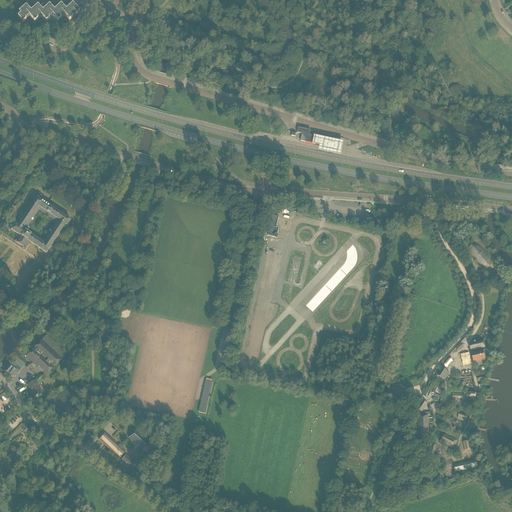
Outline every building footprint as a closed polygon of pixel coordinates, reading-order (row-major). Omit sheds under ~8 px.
[(61,4),(54,10),(56,12),(52,15),(57,21),(64,15),(67,12),(66,10),(61,4)] [(72,4),(66,10),(67,12),(64,15),(69,20),(79,11),(72,4)] [(32,13),(30,11),(25,5),(18,12),(18,13),(19,12),(20,14),(17,16),(22,22),(29,16),(32,13)] [(37,5),(30,11),(32,13),(29,16),(34,22),(41,16),(44,13),(42,11),(37,5)] [(49,5),(42,11),(44,13),(41,16),(46,21),(52,15),(56,12),(54,10),(49,5)] [(300,141),(312,143),(314,136),(310,135),(310,130),(298,128),(297,133),(302,134),(300,141)] [(344,142),(315,136),(314,144),(321,145),(319,151),(341,155),(344,142)] [(11,230),(19,235),(15,241),(25,248),(29,242),(46,253),(65,224),(67,225),(71,220),(40,199),(42,196),(39,193),(17,226),(14,224),(13,226),(11,224),(9,226),(12,228),(11,230)] [(484,265),(486,266),(490,263),(489,261),(488,258),(487,256),(486,254),(485,252),(483,250),(481,249),(479,247),(477,246),(475,244),(473,243),(469,247),(470,249),(471,252),(472,254),(474,256),(475,258),(477,260),(479,262),(481,264),(484,265)] [(356,246),(316,262),(332,303),(372,286),(356,246)] [(26,357),(44,373),(40,378),(43,380),(62,359),(51,349),(54,345),(52,343),(54,341),(46,334),(26,357)] [(483,341),(469,344),(470,350),(485,347),(483,341)] [(483,350),(471,353),(474,363),(485,360),(483,350)] [(9,363),(4,371),(4,372),(5,372),(11,377),(16,371),(18,373),(21,368),(27,362),(23,359),(20,356),(14,364),(15,364),(13,367),(10,364),(9,363)] [(443,379),(445,380),(449,373),(448,372),(442,369),(438,375),(443,379)] [(33,397),(42,393),(37,380),(28,383),(33,397)] [(198,412),(206,414),(208,404),(207,404),(209,397),(213,382),(206,381),(198,412)] [(431,399),(437,402),(439,399),(438,398),(439,396),(434,393),(431,399)] [(415,408),(423,412),(428,404),(422,400),(419,403),(415,408)] [(467,416),(459,414),(457,420),(465,422),(467,416)] [(419,438),(428,438),(428,417),(419,417),(419,438)] [(142,450),(149,443),(135,430),(128,438),(142,450)] [(99,440),(119,459),(125,452),(122,449),(124,448),(120,444),(118,446),(105,434),(99,440)] [(445,444),(453,448),(456,440),(449,437),(443,434),(439,441),(445,444)] [(121,461),(124,464),(132,471),(133,472),(139,466),(137,463),(135,464),(126,455),(121,461)] [(477,467),(478,467),(476,460),(464,463),(454,465),(456,472),(466,470),(476,467),(477,467)]
